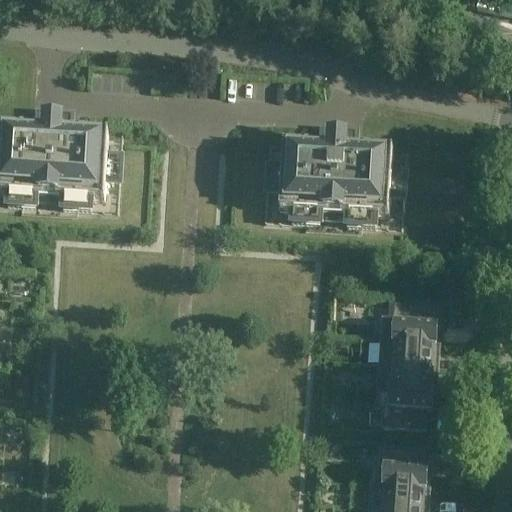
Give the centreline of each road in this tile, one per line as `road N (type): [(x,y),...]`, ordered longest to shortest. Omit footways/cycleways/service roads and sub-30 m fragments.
road 1 (residential): [(0,29),(291,63),(511,120)]
road 2 (residential): [(502,511),(511,373)]
